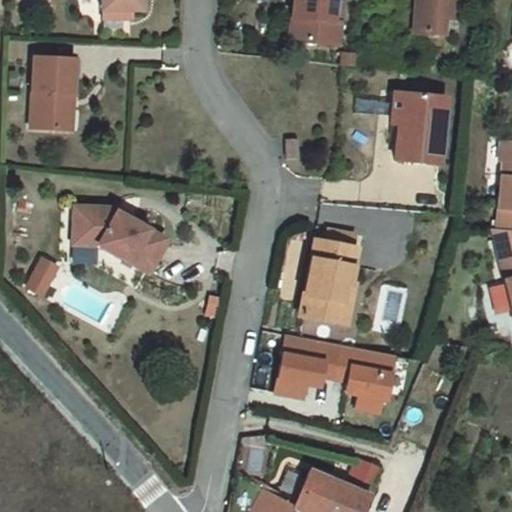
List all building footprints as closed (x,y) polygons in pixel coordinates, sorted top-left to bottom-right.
[(304,19),(301,41),(336,46),(339,23),(331,22),(334,0),(293,0),(291,18),(304,19)] [(415,0),(414,31),(436,33),(437,16),(446,16),(457,17),(458,0),(415,0)] [(445,33),(446,16),(437,16),(436,33),(445,33)] [(291,18),(288,39),(301,41),(304,19),(291,18)] [(75,97),(76,62),(34,60),(31,130),(65,134),(67,96),(75,97)] [(439,162),(446,102),(396,96),(391,139),(397,140),(395,157),(439,162)] [(285,141),(285,160),(298,159),(298,141),(285,141)] [(511,145),(505,145),(498,233),(511,233),(511,145)] [(147,270),(164,240),(118,215),(120,209),(76,204),(75,241),(98,243),(147,270)] [(326,229),(324,242),(348,248),(351,234),(326,229)] [(502,284),(511,335),(511,334),(511,233),(498,233),(492,232),(499,270),(503,269),(506,283),(502,284)] [(348,285),(354,249),(348,248),(324,242),(309,239),(294,317),(331,325),(341,283),(348,285)] [(42,260),(27,287),(41,295),(56,268),(42,260)] [(357,288),(348,285),(341,283),(331,325),(347,329),(357,288)] [(328,380),(337,347),(283,334),(269,391),(296,397),(300,384),(302,373),(315,377),(328,380)] [(390,361),(337,347),(328,380),(341,384),(355,387),(352,397),(348,411),(373,417),(377,404),(379,404),(390,361)] [(313,387),(315,377),(302,373),(300,384),(313,387)] [(355,387),(341,384),(339,394),(352,397),(355,387)] [(375,492),(382,472),(355,463),(348,483),(375,492)] [(312,479),(294,511),(295,511),(363,511),(367,503),(312,479)] [(254,511),(293,511),(294,511),(264,495),(254,511)] [(367,503),(363,511),(379,511),(380,510),(367,503)]
